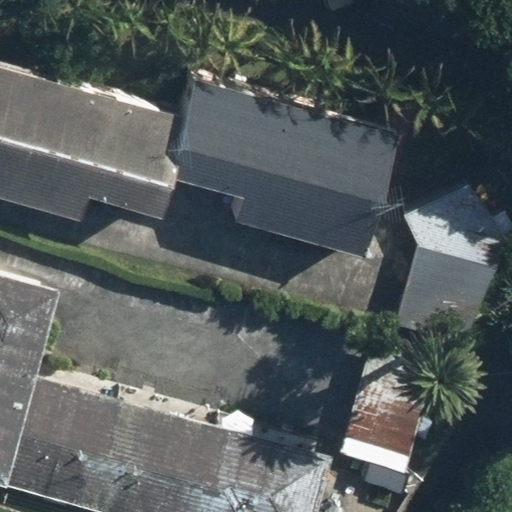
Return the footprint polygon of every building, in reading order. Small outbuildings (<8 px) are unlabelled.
[(408,0),(440,11),(443,0),(408,0)] [(0,58),(0,186),(64,204),(70,182),(134,199),(160,101),(0,58)] [(160,158),(235,179),(227,208),(349,242),(383,122),(185,68),(160,158)] [(0,424),(41,273),(0,262),(0,424)] [(8,484),(122,511),(309,511),(326,444),(36,373),(8,484)]
